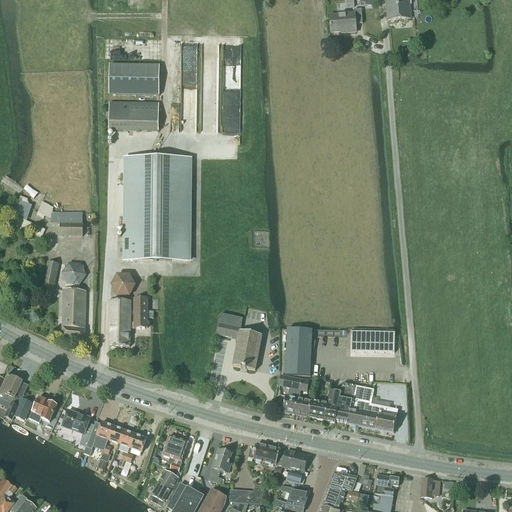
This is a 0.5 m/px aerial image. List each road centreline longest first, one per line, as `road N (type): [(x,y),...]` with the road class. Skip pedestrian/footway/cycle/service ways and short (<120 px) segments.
road 1 (track): [(103,380),(123,148),(161,139),(170,0)]
road 2 (secondary): [(328,445),(145,397),(0,332)]
road 3 (secondary): [(458,469),(328,445)]
